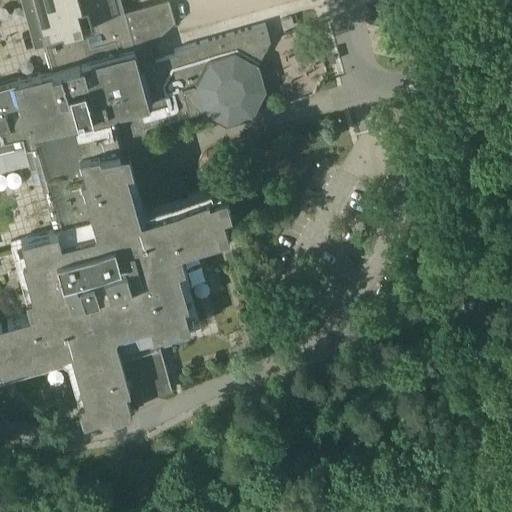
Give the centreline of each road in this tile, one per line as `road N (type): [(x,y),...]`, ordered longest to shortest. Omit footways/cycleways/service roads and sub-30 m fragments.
road 1 (unclassified): [(473,292),(454,26)]
road 2 (unclassified): [(491,511),(473,292)]
